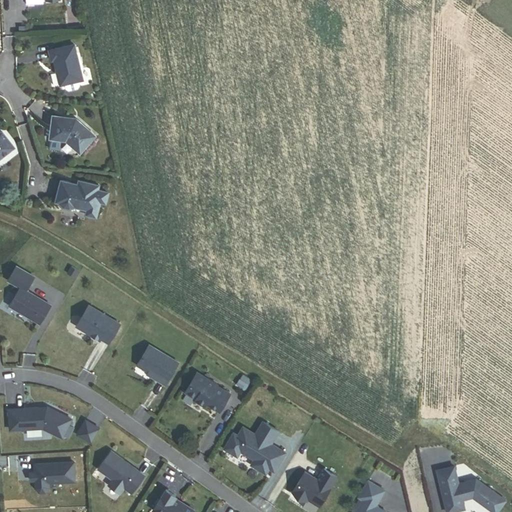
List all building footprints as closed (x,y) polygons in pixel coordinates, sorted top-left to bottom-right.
[(83,79),(74,44),(50,50),(52,60),(55,59),(57,71),(59,71),(60,75),(58,75),(61,85),(65,84),(66,88),(69,90),(78,88),(80,85),(79,80),(83,79)] [(95,136),(77,118),(69,117),(69,119),(64,119),(64,117),(54,115),(51,138),(67,140),(80,152),(95,136)] [(0,158),(14,147),(2,131),(0,131),(0,158)] [(106,203),(108,192),(97,190),(98,185),(82,181),(81,185),(78,184),(61,180),(56,202),(58,202),(63,207),(70,208),(75,207),(87,210),(86,214),(96,217),(100,202),(106,203)] [(11,305),(41,324),(52,306),(28,291),(36,277),(18,266),(10,280),(22,288),(11,305)] [(99,339),(102,338),(110,343),(121,325),(91,306),(78,326),(88,332),(89,330),(93,333),(94,336),(99,339)] [(151,346),(139,365),(154,374),(153,376),(167,384),(180,363),(151,346)] [(209,405),(221,412),(232,392),(221,386),(222,384),(213,378),(212,381),(198,373),(188,391),(201,399),(210,404),(209,405)] [(73,429),(70,427),(72,424),(69,423),(71,420),(46,408),(46,409),(37,410),(37,409),(8,411),(9,431),(42,429),(62,438),(63,436),(68,438),(73,429)] [(99,431),(85,423),(77,435),(91,443),(99,431)] [(234,432),(226,450),(237,457),(243,453),(256,459),(252,466),(266,476),(272,470),(276,472),(286,456),(272,446),(280,435),(274,428),(264,423),(257,434),(244,427),(236,436),(234,432)] [(144,476),(111,452),(98,469),(113,480),(109,485),(120,494),(124,488),(131,493),(144,476)] [(45,493),(49,489),(48,483),(75,482),(74,463),(35,465),(35,473),(30,474),(31,481),(36,481),(36,489),(40,493),(45,493)] [(456,511),(465,510),(463,500),(473,498),(492,511),(498,511),(506,502),(477,481),(459,485),(455,468),(438,472),(447,511),(456,511)] [(303,472),(292,489),(302,500),(313,501),(320,509),(329,502),(338,477),(328,472),(317,479),(303,472)] [(364,501),(357,511),(384,511),(376,507),(385,491),(370,482),(360,498),(364,501)] [(193,511),(194,511),(175,499),(176,497),(166,491),(153,511),(155,511),(193,511)]
